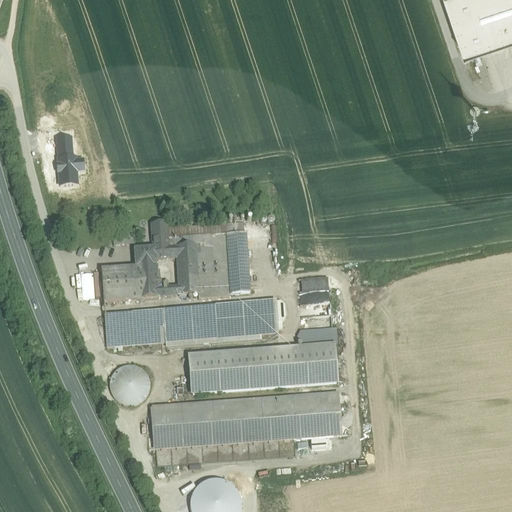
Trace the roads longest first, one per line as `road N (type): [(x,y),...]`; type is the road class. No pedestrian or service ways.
road 1 (track): [(0,47),(48,232),(106,396),(165,511)]
road 2 (primary): [(0,197),(57,355),(131,511)]
